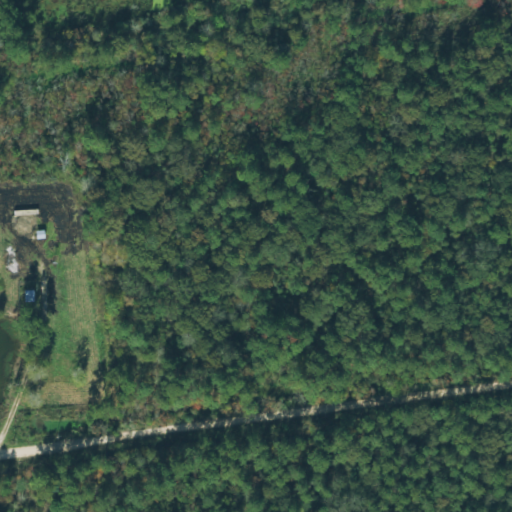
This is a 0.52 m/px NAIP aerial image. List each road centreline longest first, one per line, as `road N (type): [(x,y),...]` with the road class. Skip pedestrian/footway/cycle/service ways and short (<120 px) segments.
road 1 (residential): [(0,430),(511,365)]
road 2 (track): [(107,221),(77,418)]
